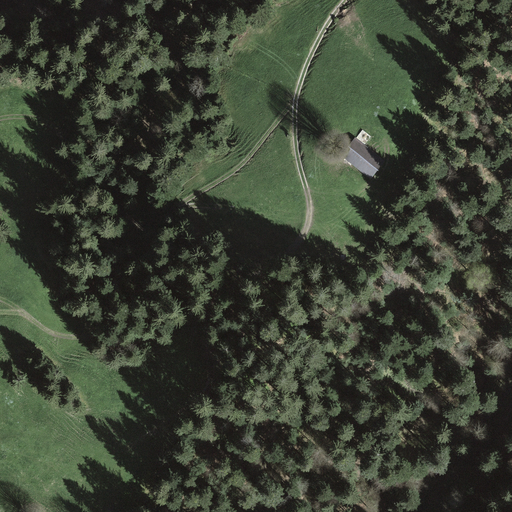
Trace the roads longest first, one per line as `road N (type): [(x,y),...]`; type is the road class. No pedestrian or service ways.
road 1 (track): [(0,298),(60,336),(137,340),(280,267),(309,223),(296,150),(298,90),(318,36),(345,0)]
road 2 (track): [(511,409),(432,511)]
